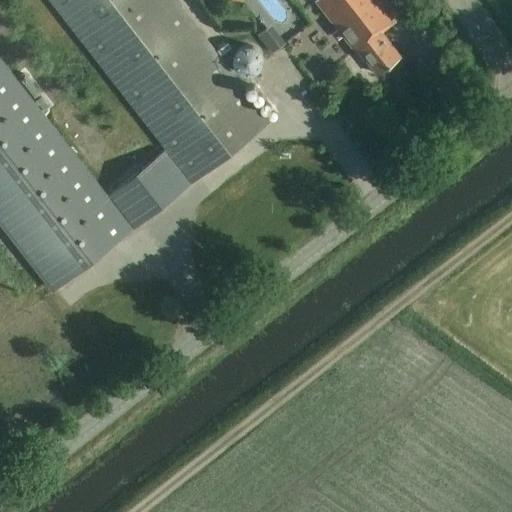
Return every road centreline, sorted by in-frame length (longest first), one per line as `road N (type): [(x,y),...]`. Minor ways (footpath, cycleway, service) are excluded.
road 1 (tertiary): [(0,499),(511,97)]
road 2 (track): [(143,511),(511,219)]
